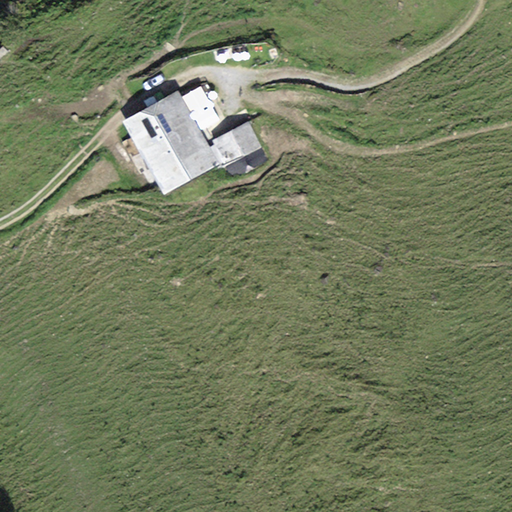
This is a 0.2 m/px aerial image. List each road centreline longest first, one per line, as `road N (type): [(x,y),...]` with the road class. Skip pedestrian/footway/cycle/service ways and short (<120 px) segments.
road 1 (track): [(234,71),(199,73),(116,118),(0,228)]
road 2 (track): [(477,0),(472,17),(438,48),(368,85),(234,71)]
